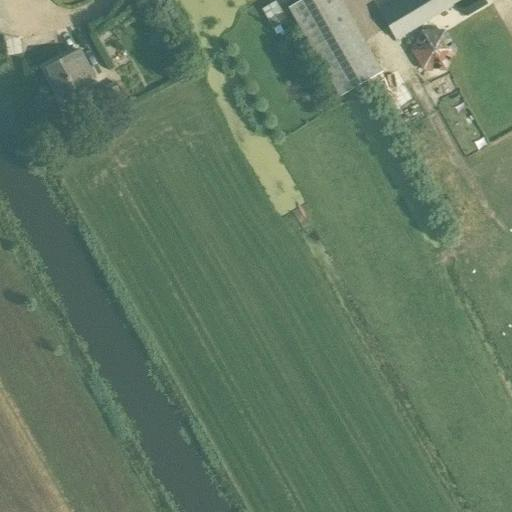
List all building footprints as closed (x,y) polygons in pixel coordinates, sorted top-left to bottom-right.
[(381,72),(339,0),(302,0),(289,8),(339,96),(381,72)] [(397,41),(464,0),(400,0),(380,12),(397,41)] [(275,2),(261,10),(272,30),(288,21),(283,12),(282,12),(275,2)] [(61,98),(94,80),(79,51),(46,69),(61,98)] [(103,91),(114,112),(127,105),(116,84),(103,91)]
